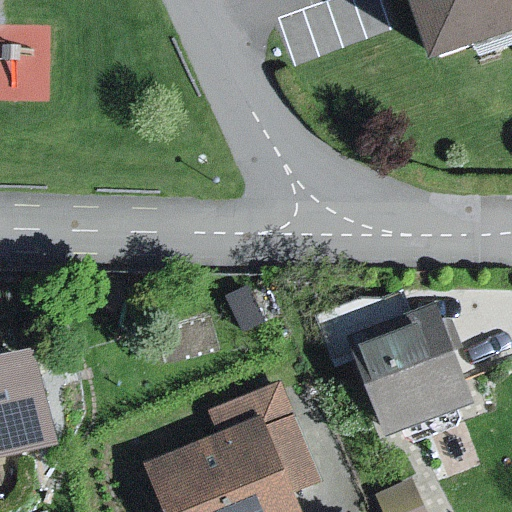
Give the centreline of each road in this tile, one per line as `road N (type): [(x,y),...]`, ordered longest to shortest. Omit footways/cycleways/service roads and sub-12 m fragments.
road 1 (residential): [(0,230),(366,241)]
road 2 (unclassified): [(366,241),(203,50),(182,0)]
road 3 (residential): [(366,241),(511,235)]
